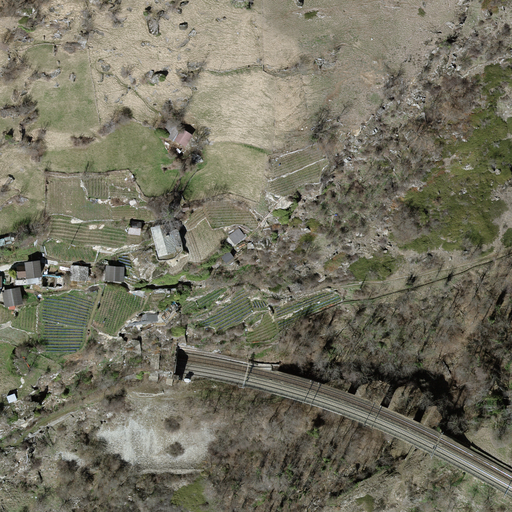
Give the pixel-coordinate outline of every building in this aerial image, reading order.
[(186,149),(192,139),(181,133),(175,143),(186,149)] [(141,223),(131,222),(129,233),(139,234),(141,223)] [(152,229),(159,255),(175,251),(174,246),(181,244),(178,231),(171,233),(169,225),(152,229)] [(244,237),(239,229),(229,236),(235,243),(244,237)] [(233,258),(229,252),(222,257),(226,263),(233,258)] [(41,263),(24,266),(27,282),(43,280),(41,263)] [(123,267),(106,266),(106,281),(123,281),(123,267)] [(89,270),(71,269),(71,284),(89,284),(89,270)] [(21,302),(19,289),(3,292),(6,305),(21,302)]
